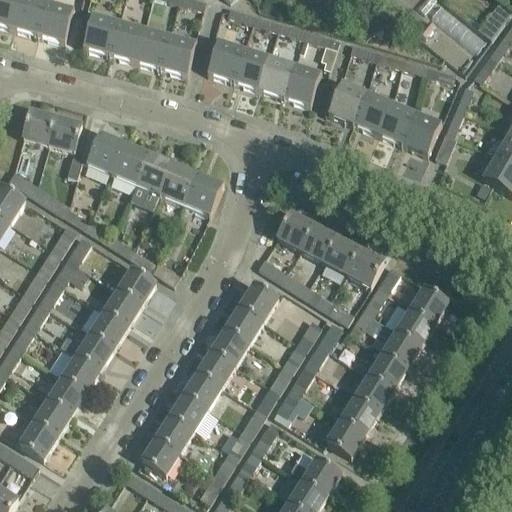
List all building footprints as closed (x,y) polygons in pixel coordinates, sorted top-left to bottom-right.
[(0,0),(0,29),(13,33),(22,1),(19,0),(0,0)] [(154,0),(154,1),(180,9),(182,0),(154,0)] [(183,0),(182,0),(180,9),(204,15),(206,6),(183,0)] [(13,33),(39,41),(48,8),(22,1),(13,33)] [(48,8),(39,41),(65,48),(74,15),(48,8)] [(228,21),(252,28),(255,20),(230,12),(228,21)] [(84,53),(110,60),(119,27),(93,20),(84,53)] [(252,28),(279,36),(281,27),(255,20),(252,28)] [(429,25),(420,37),(426,42),(436,30),(429,25)] [(110,60),(136,67),(145,34),(119,27),(110,60)] [(279,36),(304,44),(306,35),(281,27),(279,36)] [(136,67),(162,74),(171,41),(145,34),(136,67)] [(304,44),(326,50),(321,65),(326,66),(324,72),(330,74),(340,45),(306,35),(304,44)] [(511,44),(505,40),(490,61),(497,67),(511,45),(511,44)] [(171,41),(162,74),(188,81),(197,49),(171,41)] [(208,79),(234,87),(244,55),(245,55),(247,46),(238,43),(235,52),(219,46),(208,79)] [(351,58),(376,66),(379,57),(353,49),(351,58)] [(234,87),(259,95),(270,63),(245,55),(244,55),(234,87)] [(376,66),(402,73),(405,65),(379,57),(376,66)] [(497,67),(490,61),(474,83),(482,88),(497,67)] [(259,95),(285,103),(295,71),(270,63),(259,95)] [(402,73),(427,81),(429,72),(405,65),(402,73)] [(295,71),(285,103),(311,112),(321,79),(295,71)] [(427,81),(452,88),(455,80),(429,72),(427,81)] [(329,119),(354,129),(367,98),(342,88),(329,119)] [(466,91),(455,116),(464,119),(474,95),(466,91)] [(354,129),(378,140),(392,108),(367,98),(354,129)] [(378,140),(403,150),(416,119),(392,108),(378,140)] [(455,116),(445,140),(454,144),(464,119),(455,116)] [(24,144),(49,151),(57,124),(31,117),(24,144)] [(416,119),(403,150),(428,161),(441,129),(416,119)] [(57,124),(49,151),(75,159),(77,150),(82,131),(57,124)] [(511,138),(511,137),(497,160),(511,168),(511,138)] [(87,170),(112,181),(126,149),(101,138),(87,170)] [(454,144),(445,140),(435,164),(446,168),(456,145),(454,144)] [(112,181),(137,191),(150,159),(126,149),(112,181)] [(137,191),(161,201),(174,169),(150,159),(137,191)] [(511,168),(497,160),(483,184),(511,200),(511,168)] [(32,201),(67,223),(74,200),(73,200),(83,165),(73,162),(61,205),(38,191),(32,201)] [(161,201),(185,211),(199,180),(174,169),(161,201)] [(9,186),(32,201),(38,191),(15,176),(9,186)] [(199,180),(185,211),(211,222),(224,190),(199,180)] [(482,187),(476,198),(485,203),(491,191),(482,187)] [(2,191),(0,194),(0,221),(11,228),(25,206),(2,191)] [(67,223),(86,235),(91,228),(75,218),(82,202),(74,200),(67,223)] [(278,244),(301,256),(314,231),(291,219),(278,244)] [(0,221),(0,244),(11,228),(0,221)] [(86,235),(109,250),(114,242),(91,228),(86,235)] [(301,256),(324,268),(338,243),(314,231),(301,256)] [(65,232),(52,254),(61,260),(75,238),(65,232)] [(109,250),(131,264),(136,256),(114,242),(109,250)] [(81,243),(67,264),(77,270),(78,271),(92,249),(91,249),(81,243)] [(326,269),(321,278),(340,288),(345,279),(348,281),(361,255),(338,243),(324,268),(326,269)] [(52,254),(37,276),(47,282),(61,260),(52,254)] [(361,255),(348,281),(371,293),(384,268),(361,255)] [(131,264),(153,278),(158,270),(136,256),(131,264)] [(67,264),(57,281),(66,287),(77,270),(67,264)] [(259,274),(281,288),(287,278),(265,264),(259,274)] [(158,270),(153,278),(174,292),(181,282),(159,268),(158,270)] [(392,272),(377,295),(393,305),(395,301),(390,297),(401,278),(392,272)] [(132,274),(118,296),(142,312),(156,290),(132,274)] [(37,276),(23,298),(33,304),(47,282),(37,276)] [(281,288),(303,302),(309,292),(287,278),(281,288)] [(53,287),(40,309),(49,315),(63,293),(53,287)] [(255,290),(241,312),(265,327),(279,305),(255,290)] [(303,302),(325,316),(331,306),(309,292),(303,302)] [(425,293),(411,315),(435,331),(449,308),(425,293)] [(377,295),(364,317),(373,323),(382,309),(388,313),(393,305),(377,295)] [(118,296),(104,318),(128,334),(142,312),(118,296)] [(23,298),(9,320),(19,326),(33,304),(23,298)] [(331,306),(325,316),(347,330),(354,320),(331,306)] [(40,309),(26,331),(35,337),(49,315),(40,309)] [(241,312),(227,334),(251,349),(265,327),(241,312)] [(411,315),(397,338),(421,353),(435,331),(411,315)] [(317,317),(297,348),(308,354),(327,324),(317,317)] [(373,323),(364,317),(350,338),(360,344),(373,323)] [(104,318),(90,340),(114,356),(128,334),(104,318)] [(9,320),(0,334),(0,345),(5,348),(19,326),(9,320)] [(333,327),(319,350),(329,357),(343,334),(333,327)] [(26,331),(12,352),(22,358),(35,337),(26,331)] [(227,334),(213,356),(236,371),(251,349),(227,334)] [(397,338),(383,360),(407,375),(421,353),(397,338)] [(60,352),(76,362),(100,378),(114,356),(90,340),(83,351),(67,341),(60,352)] [(297,348),(283,370),(294,376),(308,354),(297,348)] [(319,350),(305,373),(315,379),(329,357),(319,350)] [(12,352),(0,371),(0,376),(7,381),(13,372),(27,381),(36,367),(22,358),(12,352)] [(213,356),(199,378),(222,393),(236,371),(213,356)] [(383,360),(369,382),(393,397),(407,375),(383,360)] [(76,362),(62,384),(86,400),(100,378),(76,362)] [(283,370),(269,392),(280,399),(294,376),(283,370)] [(305,373),(291,395),(301,401),(315,379),(305,373)] [(199,378),(185,400),(208,415),(222,393),(199,378)] [(369,382),(355,404),(379,419),(393,397),(369,382)] [(62,384),(48,407),(72,422),(86,400),(62,384)] [(246,400),(242,406),(266,421),(280,399),(269,392),(266,398),(258,393),(252,404),(246,400)] [(301,401),(291,395),(273,422),(283,428),(286,422),(288,423),(301,401)] [(185,400),(171,422),(194,437),(208,415),(185,400)] [(355,404),(341,426),(365,441),(379,419),(355,404)] [(256,415),(242,437),(252,443),(266,421),(242,406),(256,415)] [(48,407),(34,429),(58,444),(72,422),(48,407)] [(171,422),(157,444),(180,459),(194,437),(171,422)] [(365,441),(341,426),(327,448),(351,464),(365,441)] [(271,427),(253,455),(263,461),(276,440),(283,444),(287,437),(271,427)] [(58,444),(34,429),(20,451),(44,466),(58,444)] [(221,454),(228,459),(238,465),(252,443),(242,437),(238,442),(231,438),(221,454)] [(180,459),(157,444),(143,466),(166,482),(180,459)] [(0,461),(11,468),(18,459),(0,447),(0,461)] [(253,455),(239,477),(249,483),(263,461),(253,455)] [(303,457),(290,479),(291,479),(303,487),(327,502),(341,480),(324,469),(317,465),(316,466),(303,457)] [(18,459),(11,468),(34,483),(40,473),(18,459)] [(228,459),(214,481),(224,487),(238,465),(228,459)] [(239,477),(225,499),(235,506),(249,483),(239,477)] [(125,487),(147,501),(153,492),(131,478),(125,487)] [(224,487),(214,481),(200,503),(210,510),(224,487)] [(303,487),(289,509),(293,511),(320,511),(327,502),(303,487)] [(147,501),(163,511),(171,511),(175,506),(153,492),(147,501)] [(0,493),(0,511),(14,511),(19,506),(0,493)] [(230,511),(235,506),(225,499),(216,511),(230,511)]
